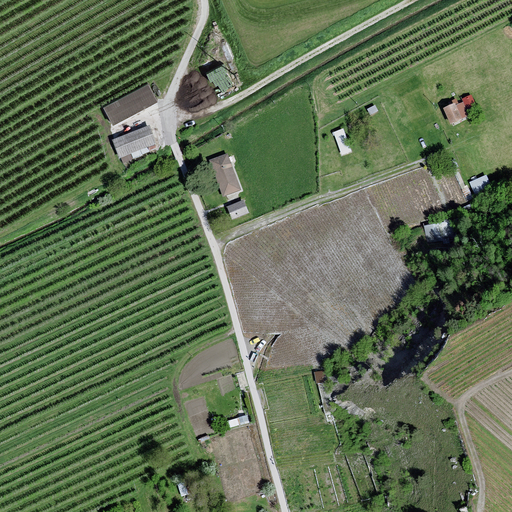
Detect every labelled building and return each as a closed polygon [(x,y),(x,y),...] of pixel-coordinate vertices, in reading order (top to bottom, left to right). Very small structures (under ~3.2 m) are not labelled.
[(208,98),(234,87),(224,64),(198,75),(208,98)] [(154,101),(145,83),(99,107),(109,125),(154,101)] [(451,104),(439,110),(447,128),(460,122),(451,104)] [(346,127),(335,130),(342,154),(352,151),(346,127)] [(147,128),(110,142),(117,161),(154,147),(147,128)] [(238,193),(225,156),(207,162),(220,199),(238,193)] [(488,175),(471,180),(475,194),(492,189),(488,175)] [(245,216),(240,204),(224,210),(229,222),(245,216)] [(429,241),(452,240),(452,223),(428,224),(429,241)]
